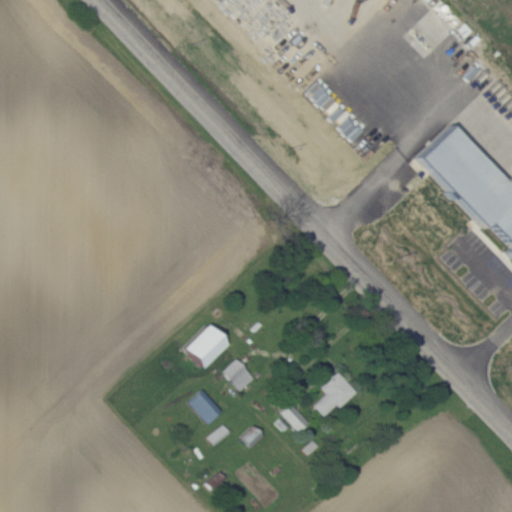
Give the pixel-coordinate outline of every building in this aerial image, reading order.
[(414,157),(482,225),(486,222),(511,248),(511,97),(503,88),(497,93),(491,88),(478,101),(475,98),(468,105),(476,112),(471,117),(475,122),(464,133),(451,120),(414,157)] [(180,346),(199,367),(224,343),(205,323),(180,346)] [(219,371),(237,390),(251,377),(233,358),(219,371)] [(351,391),(331,369),(315,384),(323,393),(310,405),(322,417),(351,391)] [(205,423),(219,411),(199,389),(185,401),(205,423)] [(278,412),(295,430),(305,421),(288,402),(278,412)] [(204,436),(210,444),(227,432),(221,424),(204,436)] [(260,435),(250,424),(237,436),(247,447),(260,435)]
